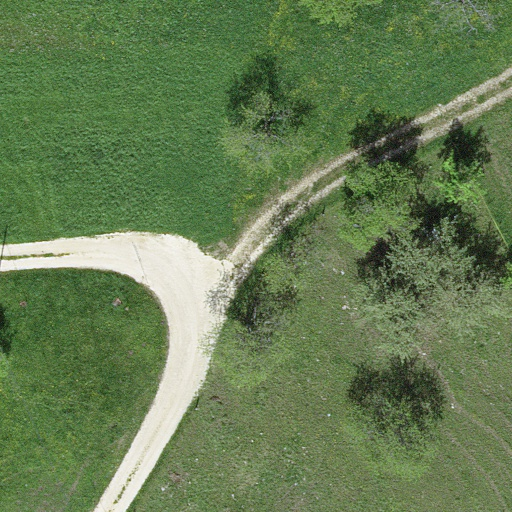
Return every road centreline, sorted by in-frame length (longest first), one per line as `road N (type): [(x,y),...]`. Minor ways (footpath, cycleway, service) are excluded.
road 1 (track): [(0,265),(104,257),(149,263),(178,285),(202,328),(197,368),(113,511)]
road 2 (track): [(202,328),(285,207),(511,80)]
